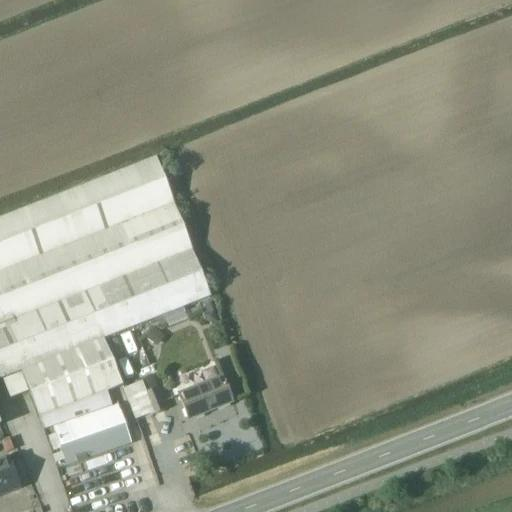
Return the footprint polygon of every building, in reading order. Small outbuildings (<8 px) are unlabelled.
[(0,217),(0,315),(22,371),(103,339),(211,296),(155,156),(0,217)] [(215,316),(212,313),(208,312),(204,316),(206,321),(211,323),(214,321),(215,316)] [(0,392),(24,382),(0,320),(0,392)] [(151,341),(158,331),(150,325),(143,334),(151,341)] [(122,386),(103,339),(22,371),(41,418),(122,386)] [(188,420),(230,403),(220,379),(178,396),(188,420)] [(153,415),(166,409),(157,388),(144,394),(153,415)] [(53,427),(65,461),(67,466),(132,444),(118,405),(53,427)] [(133,437),(142,434),(135,412),(127,415),(133,437)] [(0,493),(18,486),(7,459),(0,461),(0,493)]
